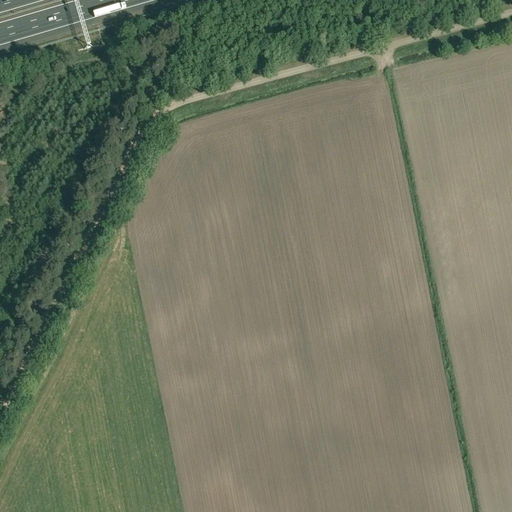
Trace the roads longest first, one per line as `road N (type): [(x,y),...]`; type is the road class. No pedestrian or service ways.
road 1 (unclassified): [(511,13),(158,114)]
road 2 (track): [(0,407),(130,151),(158,114)]
road 3 (motorway): [(0,33),(116,0)]
